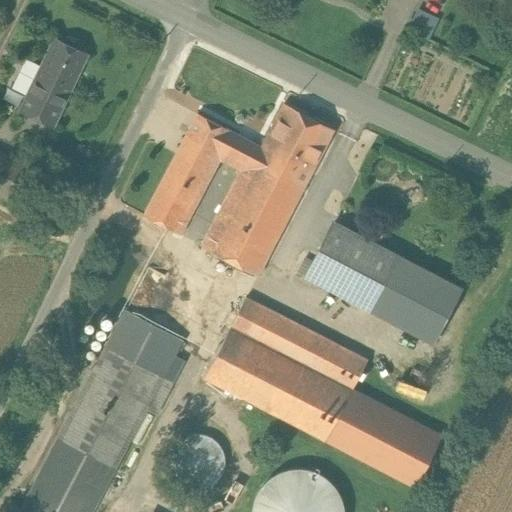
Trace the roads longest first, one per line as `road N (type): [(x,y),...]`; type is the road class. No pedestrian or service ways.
road 1 (unclassified): [(189,19),(0,407)]
road 2 (tertiary): [(511,177),(189,19)]
